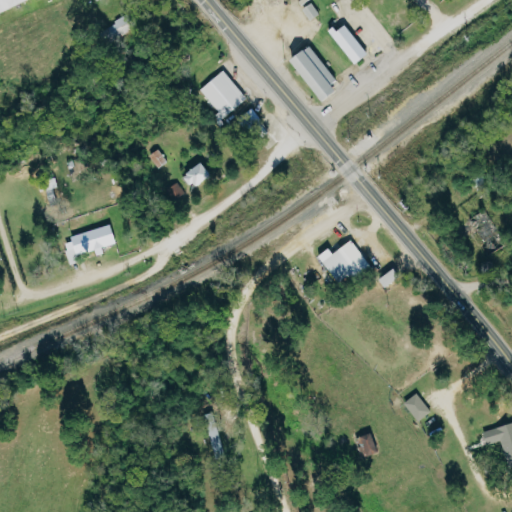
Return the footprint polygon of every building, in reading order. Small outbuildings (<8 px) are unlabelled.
[(31,0),(1,14),(0,11),(0,0),(31,0)] [(136,30),(129,15),(111,25),(118,39),(136,30)] [(357,65),(372,56),(351,23),(337,31),(357,65)] [(341,81),(314,45),(296,58),(328,102),(343,92),(337,84),(341,81)] [(202,90),(225,118),(249,98),(225,70),(202,90)] [(216,176),(208,163),(189,175),(197,188),(216,176)] [(187,194),(180,182),(167,191),(175,202),(187,194)] [(492,251),(505,242),(481,210),(468,220),(492,251)] [(66,239),(74,264),(83,261),(81,255),(120,244),(115,225),(66,239)] [(314,255),(337,285),(367,263),(348,238),(329,252),(324,247),(314,255)] [(402,401),(414,421),(428,412),(416,392),(402,401)] [(479,431),(484,445),(498,440),(506,465),(511,463),(511,430),(509,422),(479,431)] [(354,436),(359,456),(373,453),(369,433),(354,436)]
